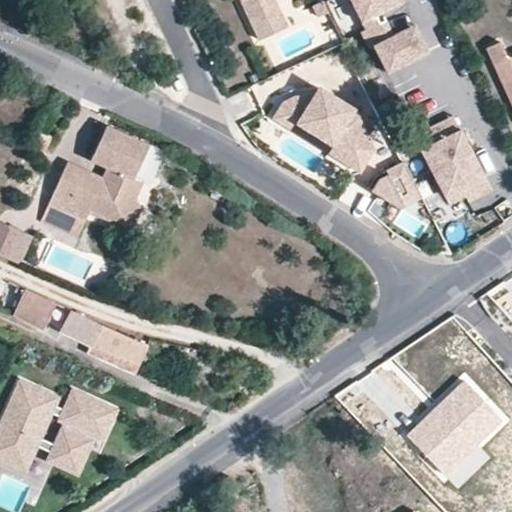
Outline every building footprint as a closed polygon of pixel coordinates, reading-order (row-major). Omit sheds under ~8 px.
[(244,0),(266,44),(294,31),(284,10),(277,13),(270,0),(244,0)] [(284,10),(279,0),(270,0),(277,13),(284,10)] [(343,0),(332,0),(328,2),(342,29),(355,22),(343,0)] [(409,3),(407,0),(354,0),(367,25),(387,15),(409,3)] [(387,15),(367,25),(371,33),(391,22),(387,15)] [(399,38),(391,22),(371,33),(367,35),(376,51),(380,49),(394,76),(435,54),(420,27),(399,38)] [(511,60),(509,62),(501,44),(488,50),(511,101),(511,60)] [(297,131),(301,125),(333,145),(329,152),(360,171),(374,149),(361,119),(354,114),(356,111),(322,89),(319,93),(317,97),(298,99),(286,105),(277,119),(297,131)] [(434,131),(437,136),(441,144),(464,133),(457,119),(434,131)] [(333,145),(301,125),(297,131),(329,152),(333,145)] [(139,203),(148,184),(139,180),(144,168),(158,174),(167,156),(113,130),(97,161),(115,170),(110,181),(98,176),(90,180),(74,213),(55,204),(48,218),(86,237),(96,214),(118,218),(125,221),(137,230),(144,214),(139,203)] [(419,145),(451,209),(468,200),(464,192),(487,180),(464,133),(441,144),(437,136),(419,145)] [(390,176),(380,182),(373,193),(401,211),(423,200),(405,164),(388,172),(390,176)] [(55,204),(74,213),(90,180),(98,176),(74,165),(55,204)] [(464,192),(468,200),(471,206),(494,194),(487,180),(464,192)] [(2,229),(0,233),(0,260),(24,271),(36,243),(2,229)] [(45,328),(56,304),(26,291),(15,314),(45,328)] [(71,311),(63,329),(139,365),(147,346),(71,311)] [(85,440),(90,429),(101,434),(112,411),(75,394),(68,410),(53,404),(55,399),(24,385),(0,436),(0,455),(24,466),(35,444),(55,453),(53,457),(76,467),(88,441),(85,440)] [(498,424),(461,385),(403,440),(441,479),(498,424)] [(222,492),(216,484),(204,492),(210,501),(222,492)]
